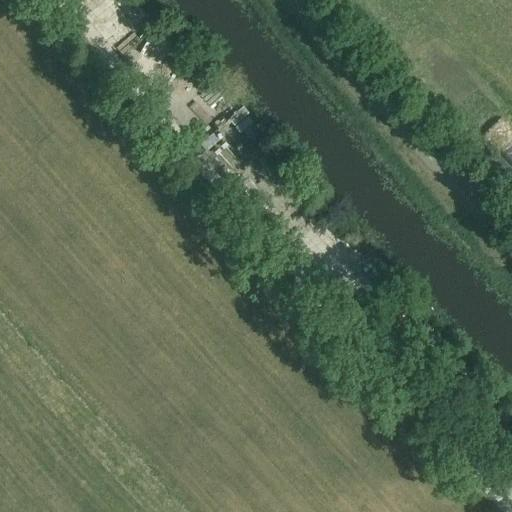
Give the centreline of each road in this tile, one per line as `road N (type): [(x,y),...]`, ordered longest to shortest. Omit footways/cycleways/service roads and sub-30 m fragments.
road 1 (unclassified): [(511,510),(68,0)]
road 2 (tertiary): [(511,238),(300,0)]
